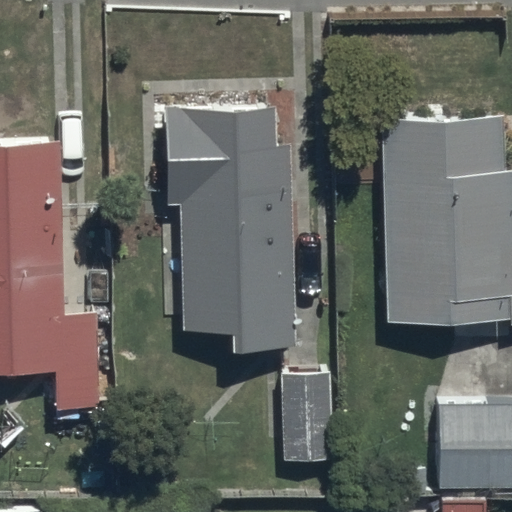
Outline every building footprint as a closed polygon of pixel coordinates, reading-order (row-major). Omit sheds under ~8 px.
[(176,335),(280,335),(274,89),(153,92),(156,188),(172,187),(176,335)] [(505,96),(377,98),(381,313),(511,310),(511,227),(508,227),(505,96)] [(50,401),(98,398),(93,295),(59,297),(49,121),(0,123),(0,357),(47,355),(50,401)] [(281,457),(326,455),(321,361),(276,363),(281,457)] [(511,388),(430,390),(431,477),(511,475),(511,388)] [(434,487),(434,511),(480,511),(480,487),(434,487)]
